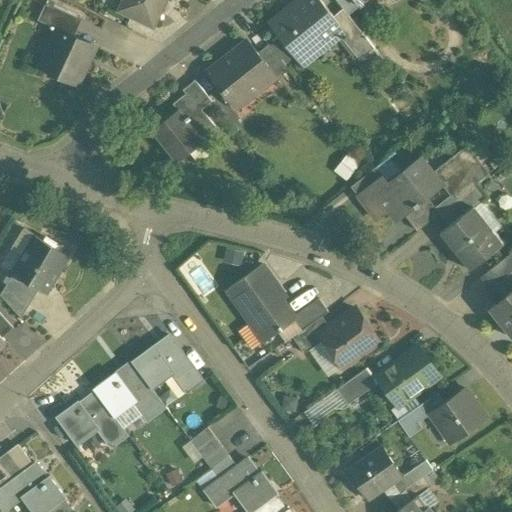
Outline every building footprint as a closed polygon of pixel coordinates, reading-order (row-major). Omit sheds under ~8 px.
[(129,0),(132,1),(126,13),(154,27),(166,0),(129,0)] [(337,19),(321,0),(303,0),(286,13),(284,10),(268,22),(295,56),(310,44),(304,36),(312,29),(327,47),(341,36),(346,31),(337,19)] [(357,1),(355,0),(336,0),(346,12),(348,15),(361,5),(357,0),(357,1)] [(81,19),(46,3),(38,20),(57,29),(58,28),(74,35),(81,19)] [(348,15),(346,12),(337,19),(346,31),(341,36),(360,60),(375,48),(348,15)] [(74,35),(58,28),(57,29),(40,67),(78,85),(85,70),(84,70),(95,46),(96,47),(96,46),(74,35)] [(246,40),(208,70),(238,108),(275,79),(272,76),(273,74),(260,57),(246,40)] [(289,68),(272,47),(260,57),(273,74),(272,76),(275,79),(289,68)] [(196,79),(183,89),(186,93),(173,103),(178,109),(179,108),(202,136),(215,126),(202,109),(213,101),(196,79)] [(172,118),(153,133),(177,162),(193,150),(190,146),(202,136),(179,108),(178,109),(170,116),(172,118)] [(422,157),(390,182),(384,175),(359,196),(377,218),(401,199),(408,208),(403,212),(417,230),(439,213),(440,212),(427,196),(442,184),(455,200),(477,184),(489,173),(467,145),(433,172),(422,157)] [(377,166),(351,186),(359,196),(384,175),(377,166)] [(440,212),(439,213),(449,226),(470,209),(471,210),(487,197),(477,184),(440,212)] [(471,210),(470,209),(449,226),(440,233),(470,270),(503,243),(493,229),(488,233),(471,210)] [(69,255),(37,235),(14,273),(39,289),(46,293),(69,255)] [(511,252),(486,273),(496,285),(511,271),(511,252)] [(280,287),(262,263),(227,288),(265,341),(296,319),(297,319),(295,316),(276,290),(280,287)] [(14,273),(13,273),(1,294),(22,317),(39,289),(14,273)] [(511,290),(491,307),(511,332),(511,290)] [(320,298),(295,316),(297,319),(296,319),(303,329),(322,316),(329,311),(320,298)] [(330,326),(320,333),(324,339),(343,366),(348,362),(352,363),(358,359),(358,355),(379,341),(356,308),(330,326)] [(14,327),(0,311),(0,333),(3,337),(14,327)] [(303,329),(293,337),(305,353),(324,339),(320,333),(330,326),(322,316),(303,329)] [(172,336),(157,347),(155,344),(132,360),(135,364),(153,389),(174,373),(188,392),(204,379),(172,336)] [(418,346),(378,375),(388,389),(389,388),(400,403),(439,375),(418,346)] [(117,372),(94,388),(97,391),(115,417),(137,401),(150,419),(167,407),(153,389),(135,364),(119,375),(117,372)] [(366,368),(337,389),(348,404),(378,383),(366,368)] [(445,402),(431,412),(431,413),(451,442),(486,417),(465,388),(445,402)] [(97,391),(81,403),(79,400),(57,416),(78,444),(100,428),(112,447),(129,435),(115,417),(97,391)] [(438,393),(408,413),(416,424),(431,413),(431,412),(445,402),(438,393)] [(215,436),(209,427),(191,440),(198,449),(215,436)] [(215,436),(198,449),(205,459),(222,446),(215,436)] [(19,444),(8,452),(22,471),(33,463),(19,444)] [(222,446),(205,459),(212,468),(229,455),(222,446)] [(382,446),(348,469),(369,499),(393,483),(403,476),(403,475),(382,446)] [(8,452),(0,458),(0,460),(13,478),(22,471),(8,452)] [(229,455),(212,468),(219,478),(237,465),(229,455)] [(258,473),(247,457),(237,465),(219,478),(204,489),(216,506),(235,492),(248,511),(252,511),(275,495),(279,492),(262,470),(258,473)] [(427,459),(403,475),(403,476),(393,483),(400,492),(424,475),(433,469),(427,459)] [(0,460),(0,481),(3,485),(13,478),(0,460)] [(50,475),(47,477),(35,462),(33,463),(22,471),(13,478),(3,485),(0,487),(0,504),(4,510),(22,496),(33,511),(46,511),(63,500),(66,497),(50,475)] [(400,492),(391,498),(398,509),(419,494),(431,485),(424,475),(400,492)] [(398,509),(393,511),(432,511),(419,494),(398,509)] [(252,511),(293,511),(290,508),(286,511),(275,495),(252,511)] [(72,511),(63,500),(46,511),(72,511)]
